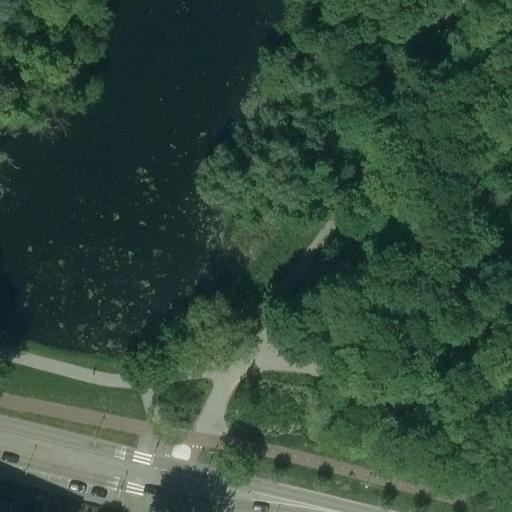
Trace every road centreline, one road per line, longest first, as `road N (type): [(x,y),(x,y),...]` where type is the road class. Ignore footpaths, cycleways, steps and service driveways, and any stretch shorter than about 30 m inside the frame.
road 1 (secondary): [(176,466),(0,423)]
road 2 (secondary): [(0,454),(170,494)]
road 3 (secondary): [(170,494),(321,509)]
road 4 (secondary): [(321,509),(176,466)]
